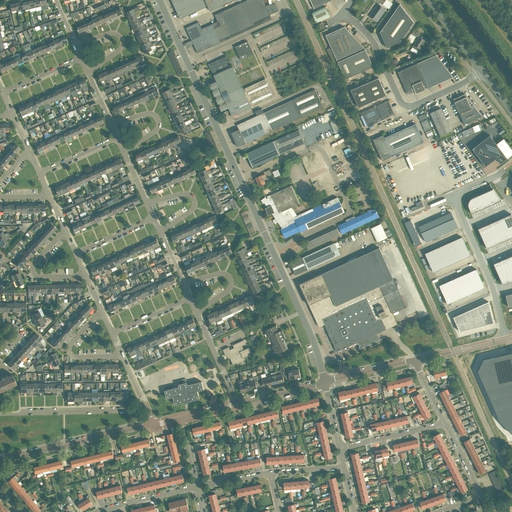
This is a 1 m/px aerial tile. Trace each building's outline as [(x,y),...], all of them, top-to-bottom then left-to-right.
[(171,0),(180,19),(208,6),(205,0),(171,0)] [(248,0),(215,15),(218,21),(202,29),(199,22),(186,28),(197,53),(271,20),(262,0),(248,0)] [(233,0),(205,0),(208,6),(210,11),(227,3),(233,0)] [(310,0),(314,9),(332,0),(310,0)] [(114,7),(118,16),(123,13),(122,10),(124,9),(122,6),(120,7),(119,4),(114,7)] [(380,32),(387,48),(400,42),(414,22),(400,4),(380,32)] [(376,7),(369,16),(375,20),(381,12),(382,12),(384,9),(378,5),(376,8),(376,7)] [(118,16),(114,7),(108,10),(109,12),(112,18),(118,16)] [(138,12),(139,13),(142,12),(141,9),(140,10),(139,7),(126,12),(128,17),(135,13),(135,12),(137,11),(138,12)] [(330,17),(325,7),(312,13),(316,23),(330,17)] [(137,11),(135,12),(135,13),(128,17),(130,21),(137,17),(136,14),(139,13),(138,12),(137,11)] [(112,18),(109,12),(104,14),(107,21),(112,18)] [(102,15),(98,17),(101,23),(107,21),(104,14),(103,13),(101,14),(102,15)] [(98,17),(93,19),(96,26),(101,23),(98,17)] [(93,19),(87,22),(90,28),(96,26),(93,19)] [(141,19),(138,20),(139,21),(132,25),(134,29),(144,24),(143,21),(142,20),(141,19)] [(90,28),(87,22),(82,24),(81,22),(81,23),(85,31),(90,28)] [(85,31),(81,23),(75,25),(79,33),(85,31)] [(146,27),(144,24),(134,29),(135,33),(143,30),(142,28),(145,27),(145,28),(146,28),(146,29),(147,29),(149,28),(149,27),(148,26),(146,27)] [(148,32),(147,29),(146,29),(146,28),(145,28),(145,27),(142,28),(143,30),(135,33),(137,37),(148,32)] [(333,63),(337,61),(345,79),(373,67),(366,49),(344,27),(326,35),(331,48),(326,50),(333,63)] [(62,44),(67,42),(62,32),(57,34),(62,44)] [(149,35),(148,32),(137,37),(139,41),(147,38),(146,36),(148,35),(149,37),(150,36),(150,37),(153,36),(152,34),(149,35)] [(55,37),(52,38),(56,47),(62,44),(57,34),(55,35),(55,37)] [(412,43),(415,37),(410,34),(407,41),(412,43)] [(148,35),(146,36),(147,38),(139,41),(141,45),(150,41),(149,38),(150,37),(150,36),(149,37),(148,35)] [(425,41),(421,39),(418,37),(412,48),(418,51),(420,49),(425,41)] [(56,47),(52,38),(47,41),(51,49),(56,47)] [(153,39),(150,41),(141,45),(143,49),(150,46),(150,45),(152,44),(151,44),(152,44),(155,42),(153,39)] [(51,49),(47,41),(41,43),(45,52),(51,49)] [(235,47),(241,60),(254,54),(248,41),(235,47)] [(42,46),(37,48),(40,54),(45,52),(41,43),(41,44),(42,46)] [(150,46),(143,49),(145,54),(154,49),(153,46),(154,46),(153,44),(153,45),(152,44),(151,44),(152,44),(150,45),(150,46)] [(34,57),(31,51),(30,47),(24,49),(26,53),(29,59),(34,57)] [(37,48),(31,51),(34,57),(40,54),(37,48)] [(26,53),(20,56),(23,62),(29,59),(26,53)] [(17,54),(14,55),(18,64),(23,62),(20,56),(18,57),(17,54)] [(11,57),(12,59),(9,60),(12,67),(18,64),(14,55),(11,57)] [(142,55),(136,58),(140,66),(146,64),(142,55)] [(451,77),(435,56),(436,55),(398,72),(408,95),(413,92),(413,93),(415,92),(416,94),(431,87),(431,86),(451,77)] [(233,116),(273,97),(268,86),(267,83),(265,79),(243,89),(233,67),(231,67),(226,56),(210,64),(213,72),(219,70),(220,72),(214,75),(216,81),(209,84),(221,112),(229,108),(233,116)] [(136,58),(131,60),(135,69),(140,66),(136,58)] [(12,67),(9,60),(4,63),(7,69),(12,67)] [(135,69),(131,60),(125,63),(129,71),(135,69)] [(129,71),(125,63),(120,65),(123,72),(126,70),(127,72),(129,71)] [(123,72),(120,65),(115,68),(119,77),(119,76),(124,74),(123,72)] [(115,68),(109,70),(113,79),(119,77),(115,68)] [(109,70),(104,73),(107,79),(112,77),(113,79),(109,70)] [(107,79),(104,73),(98,75),(101,82),(104,80),(106,83),(108,82),(107,79)] [(84,78),(78,81),(82,90),(88,87),(84,78)] [(273,82),(278,92),(293,85),(291,80),(290,81),(290,79),(286,81),(286,82),(280,85),(278,79),(273,82)] [(376,83),(374,80),(365,84),(372,101),(386,95),(380,81),(376,83)] [(82,90),(78,81),(72,83),(75,90),(77,92),(82,90)] [(75,90),(72,83),(67,86),(70,92),(75,90)] [(372,101),(365,84),(351,90),(359,108),(372,101)] [(150,87),(154,96),(159,93),(155,85),(152,86),(150,87)] [(67,86),(62,88),(65,97),(66,97),(65,95),(70,92),(67,86)] [(154,96),(150,87),(147,88),(149,91),(146,92),(148,98),(154,96)] [(62,88),(56,91),(59,97),(60,99),(65,97),(62,88)] [(173,92),(173,91),(171,88),(162,92),(164,97),(172,94),(171,93),(173,92)] [(148,98),(146,92),(144,89),(139,92),(140,95),(143,101),(148,98)] [(315,89),(291,100),(299,118),(323,108),(315,89)] [(59,97),(56,91),(51,93),(54,101),(55,101),(54,99),(59,97)] [(174,91),(173,91),(173,92),(171,93),(172,94),(164,97),(166,101),(175,97),(175,96),(174,97),(172,94),(175,93),(175,92),(174,93),(174,91)] [(143,101),(140,95),(139,92),(134,95),(135,97),(137,103),(143,101)] [(51,93),(45,96),(49,104),(54,101),(51,93)] [(135,97),(134,95),(133,94),(128,96),(128,97),(132,106),(137,103),(135,97)] [(465,94),(453,99),(464,124),(482,116),(465,94)] [(45,96),(40,98),(43,104),(44,107),(49,104),(45,96)] [(132,106),(128,97),(122,99),(124,102),(127,108),(132,106)] [(175,97),(166,101),(168,105),(175,102),(175,101),(177,100),(175,97)] [(40,98),(34,101),(38,110),(37,107),(43,104),(40,98)] [(175,102),(168,105),(170,109),(178,106),(176,103),(179,101),(179,100),(178,101),(177,99),(177,100),(175,101),(175,102)] [(121,111),(116,100),(114,102),(116,106),(113,107),(115,113),(121,111)] [(116,100),(121,111),(127,108),(124,102),(121,103),(119,100),(117,101),(116,100)] [(299,118),(291,100),(237,125),(239,129),(231,133),(238,147),(299,118)] [(38,110),(34,101),(29,103),(33,111),(32,109),(35,108),(36,111),(38,110)] [(395,114),(389,101),(362,113),(368,126),(395,114)] [(33,111),(29,103),(23,106),(27,114),(33,111)] [(27,114),(23,106),(18,108),(21,115),(21,114),(22,116),(27,114)] [(179,110),(172,113),(174,117),(181,114),(180,111),(183,110),(182,109),(181,107),(179,108),(179,109),(179,110)] [(440,136),(451,131),(441,108),(430,113),(440,136)] [(95,118),(98,125),(103,122),(100,114),(94,116),(95,118)] [(183,118),(176,122),(178,126),(185,122),(184,119),(187,118),(186,117),(185,116),(183,117),(183,118)] [(89,119),(92,127),(98,125),(95,118),(90,121),(89,119)] [(92,127),(89,119),(83,122),(84,123),(87,129),(92,127)] [(75,123),(72,125),(76,134),(81,132),(79,126),(77,127),(75,123)] [(87,129),(84,123),(79,126),(81,132),(87,129)] [(187,126),(179,130),(181,134),(189,131),(187,127),(190,126),(190,125),(189,125),(189,124),(186,125),(187,125),(186,125),(187,126)] [(381,136),(373,140),(382,161),(424,142),(415,124),(383,139),(381,136)] [(68,126),(70,130),(68,131),(71,137),(76,134),(72,125),(68,126)] [(299,130),(251,152),(245,154),(251,168),(305,143),(299,130)] [(61,131),(56,134),(60,142),(65,139),(62,133),(61,131)] [(68,131),(62,133),(65,139),(71,137),(68,131)] [(56,134),(53,135),(51,136),(54,144),(60,142),(56,134)] [(51,136),(50,135),(44,138),(46,141),(49,147),(54,144),(51,136)] [(173,138),(178,148),(183,145),(179,135),(173,138)] [(504,139),(503,139),(496,144),(490,135),(472,149),(485,167),(496,158),(500,164),(507,158),(510,156),(511,154),(511,150),(504,140),(504,139)] [(173,138),(168,140),(170,147),(173,145),(175,149),(178,148),(173,138)] [(46,141),(43,142),(42,139),(39,140),(40,141),(40,143),(43,149),(49,147),(46,141)] [(170,147),(168,140),(162,143),(166,151),(168,150),(167,148),(170,147)] [(40,143),(40,141),(34,144),(35,145),(38,152),(43,149),(40,143)] [(162,143),(157,145),(159,151),(162,150),(163,152),(166,151),(162,143)] [(11,148),(16,153),(20,148),(15,144),(12,147),(11,145),(9,147),(11,148)] [(157,145),(151,148),(154,154),(155,156),(161,154),(159,151),(157,145)] [(11,148),(9,147),(5,151),(12,157),(16,153),(11,148)] [(151,148),(146,150),(149,156),(154,154),(151,148)] [(149,156),(146,150),(140,153),(143,159),(144,161),(149,158),(149,156)] [(12,157),(5,151),(1,156),(3,157),(8,161),(12,157)] [(143,159),(140,153),(135,155),(138,161),(143,159)] [(114,161),(117,167),(123,165),(120,159),(114,161)] [(114,161),(109,164),(113,172),(118,169),(117,167),(114,161)] [(113,172),(109,164),(103,166),(106,172),(107,174),(113,172)] [(187,168),(190,176),(196,173),(192,165),(187,168)] [(103,166),(98,169),(101,175),(104,173),(104,175),(107,174),(106,172),(103,166)] [(190,176),(187,168),(181,170),(185,178),(190,176)] [(101,175),(98,169),(93,171),(96,179),(97,180),(102,178),(101,175)] [(185,178),(181,170),(176,173),(179,181),(185,178)] [(96,179),(93,171),(87,174),(90,180),(91,183),(95,181),(95,180),(96,179)] [(208,173),(201,177),(203,181),(210,177),(209,175),(212,173),(211,172),(210,171),(208,172),(208,173)] [(179,181),(176,173),(170,175),(171,177),(174,183),(179,181)] [(261,175),(256,178),(260,186),(265,184),(262,177),(265,175),(264,173),(261,174),(261,175)] [(90,180),(87,174),(82,176),(84,182),(90,180)] [(84,182),(82,176),(76,179),(80,187),(83,185),(83,187),(86,186),(84,182)] [(171,177),(166,180),(168,186),(174,183),(171,177)] [(76,179),(71,181),(74,189),(80,187),(76,179)] [(214,179),(211,180),(212,182),(204,185),(206,189),(214,186),(212,183),(215,181),(215,180),(214,180),(214,179)] [(159,180),(154,183),(158,191),(163,188),(160,182),(159,180)] [(166,180),(160,182),(163,188),(168,186),(166,180)] [(74,189),(71,181),(65,184),(69,192),(74,189)] [(158,191),(154,183),(149,185),(149,187),(152,193),(158,191)] [(65,184),(60,186),(63,194),(69,192),(65,184)] [(63,194),(60,186),(54,189),(57,195),(58,196),(63,194)] [(300,204),(291,186),(268,196),(271,194),(269,188),(263,191),(266,196),(267,198),(266,198),(265,197),(261,200),(264,204),(264,203),(268,207),(265,208),(268,215),(272,214),(276,219),(274,220),(276,223),(278,222),(282,228),(281,229),(280,229),(285,238),(300,231),(300,233),(344,212),(338,197),(294,217),(289,211),(284,215),(282,212),(300,204)] [(217,187),(215,188),(215,190),(208,193),(210,197),(217,194),(216,191),(219,189),(219,188),(218,189),(217,187)] [(493,189),(479,195),(485,207),(501,200),(493,189)] [(130,196),(134,205),(140,202),(137,196),(134,197),(132,194),(130,195),(130,196)] [(468,203),(468,204),(468,206),(469,207),(471,213),(485,207),(479,195),(472,198),(471,198),(470,199),(469,200),(469,201),(468,203)] [(134,205),(130,196),(125,198),(129,207),(134,205)] [(219,198),(212,201),(214,205),(221,202),(220,199),(223,198),(222,197),(221,196),(219,197),(219,198)] [(124,198),(119,200),(123,210),(129,207),(125,198),(124,198)] [(118,204),(115,206),(118,212),(123,210),(119,200),(117,201),(118,204)] [(416,204),(417,206),(411,209),(412,211),(424,206),(421,201),(416,204)] [(114,203),(108,205),(112,215),(118,212),(115,206),(114,203)] [(223,206),(216,210),(218,214),(225,210),(223,207),(227,206),(226,205),(225,205),(225,204),(222,205),(223,206)] [(112,215),(108,205),(103,208),(107,217),(112,215)] [(107,217),(103,208),(97,210),(99,213),(101,219),(107,217)] [(346,222),(338,226),(342,234),(379,218),(375,209),(355,218),(354,217),(346,221),(346,222)] [(101,219),(99,213),(93,216),(96,222),(101,219)] [(96,222),(93,216),(90,217),(89,214),(86,215),(90,224),(96,222)] [(452,214),(419,228),(426,242),(458,228),(452,214)] [(511,215),(511,214),(503,217),(508,227),(510,226),(511,225),(511,215)] [(90,224),(86,215),(81,218),(85,227),(90,224)] [(215,215),(209,218),(213,226),(218,223),(219,223),(218,221),(215,215)] [(503,217),(496,220),(501,230),(503,229),(508,227),(503,217)] [(85,227),(81,218),(75,220),(80,229),(85,227)] [(213,226),(209,218),(204,220),(207,228),(213,226)] [(80,229),(75,220),(70,223),(74,232),(80,229)] [(204,220),(198,223),(202,231),(207,228),(204,220)] [(421,244),(410,220),(404,223),(415,247),(421,244)] [(496,220),(489,223),(494,233),(496,232),(501,230),(496,220)] [(45,226),(52,233),(56,228),(49,222),(45,226)] [(198,223),(193,225),(197,233),(202,231),(198,223)] [(489,223),(478,228),(482,238),(494,233),(489,223)] [(381,224),(371,229),(377,243),(387,238),(381,224)] [(197,233),(193,225),(187,228),(191,236),(197,233)] [(45,226),(41,231),(48,237),(52,233),(45,226)] [(508,227),(503,229),(507,239),(511,237),(511,230),(510,226),(508,227)] [(336,227),(305,241),(309,249),(340,235),(336,227)] [(0,239),(5,237),(9,235),(9,233),(7,233),(4,234),(3,232),(4,231),(3,228),(0,228),(0,239)] [(187,228),(182,230),(186,238),(191,236),(187,228)] [(501,230),(496,232),(501,242),(507,239),(503,229),(501,230)] [(182,230),(176,233),(179,239),(180,241),(186,238),(182,230)] [(48,237),(41,231),(39,233),(41,235),(39,237),(38,236),(37,236),(44,242),(48,237)] [(494,233),(482,238),(487,248),(501,242),(496,232),(494,233)] [(179,239),(176,233),(171,235),(174,242),(179,239)] [(37,236),(33,240),(40,246),(44,242),(37,236)] [(5,237),(0,239),(0,246),(3,245),(4,248),(9,246),(7,243),(8,243),(5,237)] [(462,237),(453,241),(457,251),(466,246),(462,237)] [(156,239),(151,241),(154,249),(155,249),(155,250),(160,247),(156,239)] [(33,240),(29,245),(36,251),(40,246),(33,240)] [(154,249),(151,241),(145,244),(149,252),(154,249)] [(453,241),(448,243),(452,253),(456,262),(461,260),(457,251),(453,241)] [(222,246),(223,248),(227,256),(232,253),(228,243),(222,246)] [(290,263),(295,275),(340,255),(334,243),(290,263)] [(448,243),(444,245),(448,255),(452,253),(448,243)] [(149,252),(145,244),(140,246),(143,254),(149,252)] [(31,246),(27,250),(32,255),(36,251),(29,245),(31,246)] [(444,245),(439,247),(443,257),(448,255),(444,245)] [(140,246),(134,249),(138,257),(143,254),(140,246)] [(466,246),(457,251),(461,260),(470,256),(466,246)] [(379,247),(299,284),(319,327),(324,325),(337,352),(344,349),(346,350),(346,348),(357,343),(358,345),(360,345),(359,347),(360,349),(358,350),(359,350),(371,344),(375,343),(382,339),(381,339),(380,340),(377,334),(398,324),(393,312),(407,306),(379,247)] [(439,247),(432,250),(436,260),(439,259),(443,257),(439,247)] [(227,256),(223,248),(218,251),(221,258),(227,256)] [(244,252),(246,251),(245,248),(235,252),(237,256),(244,253),(244,252)] [(138,257),(134,249),(129,251),(132,257),(133,259),(138,257)] [(32,255),(27,250),(23,255),(28,259),(32,255)] [(432,250),(425,253),(429,263),(436,260),(432,250)] [(129,251),(123,254),(126,260),(132,257),(129,251)] [(221,258),(218,251),(212,253),(216,261),(221,258)] [(239,261),(246,257),(249,256),(248,253),(247,252),(246,251),(244,252),(244,253),(237,256),(239,261)] [(28,259),(23,255),(21,253),(17,257),(19,259),(24,264),(28,259)] [(216,261),(212,253),(207,256),(210,263),(216,261)] [(452,253),(448,255),(452,264),(456,262),(452,253)] [(126,260),(123,254),(118,256),(122,264),(122,265),(127,262),(126,260)] [(448,255),(443,257),(447,266),(452,264),(448,255)] [(118,256),(113,259),(115,265),(116,267),(122,264),(118,256)] [(207,256),(201,258),(205,266),(210,263),(207,256)] [(443,257),(439,259),(443,268),(447,266),(443,257)] [(201,258),(196,261),(199,268),(205,266),(201,258)] [(24,264),(19,259),(15,264),(20,269),(24,264)] [(113,259),(107,261),(111,269),(116,267),(115,265),(113,259)] [(199,268),(196,261),(193,262),(191,259),(189,260),(190,263),(193,271),(199,268)] [(250,259),(247,260),(248,261),(241,265),(243,269),(250,265),(248,263),(252,261),(251,260),(250,259)] [(436,260),(429,263),(433,272),(443,268),(439,259),(436,260)] [(505,259),(493,264),(498,274),(510,270),(505,259)] [(107,261),(102,264),(104,270),(107,269),(108,271),(111,269),(107,261)] [(193,271),(190,263),(185,266),(188,273),(193,271)] [(102,264),(96,266),(99,272),(100,274),(100,275),(106,273),(104,270),(102,264)] [(252,264),(250,265),(243,269),(244,273),(252,270),(251,268),(253,267),(252,264)] [(99,272),(96,266),(91,269),(94,277),(100,274),(99,272)] [(476,269),(467,273),(471,283),(473,282),(480,278),(476,269)] [(510,270),(498,274),(502,284),(511,281),(511,269),(510,270)] [(15,281),(21,278),(19,272),(11,276),(10,276),(11,280),(12,282),(15,281)] [(467,273),(462,275),(467,285),(471,283),(467,273)] [(172,274),(169,276),(168,274),(166,275),(167,276),(171,285),(176,282),(173,276),(172,274)] [(255,278),(248,281),(250,285),(257,282),(256,279),(259,277),(259,276),(258,277),(257,275),(255,277),(255,278)] [(462,275),(458,277),(462,287),(467,285),(462,275)] [(171,285),(167,276),(161,279),(162,281),(165,287),(171,285)] [(458,277),(453,279),(457,289),(462,287),(458,277)] [(24,283),(21,278),(15,281),(17,286),(24,283)] [(480,278),(473,282),(478,291),(485,288),(480,278)] [(453,279),(449,281),(453,291),(457,289),(453,279)] [(165,287),(162,281),(160,282),(159,280),(156,281),(156,282),(157,284),(160,290),(165,287)] [(449,281),(439,285),(443,295),(451,292),(453,291),(449,281)] [(157,284),(156,282),(151,284),(151,286),(154,292),(160,290),(157,284)] [(471,283),(467,285),(471,294),(478,291),(473,282),(471,283)] [(144,284),(138,286),(143,297),(149,295),(146,288),(144,284)] [(261,284),(259,285),(259,286),(252,289),(254,293),(261,290),(260,287),(263,286),(262,284),(262,285),(261,284)] [(467,285),(462,287),(466,296),(471,294),(467,285)] [(143,297),(138,286),(133,288),(134,292),(138,300),(143,297)] [(154,292),(151,286),(146,288),(149,295),(154,292)] [(462,287),(457,289),(462,298),(466,296),(462,287)] [(453,291),(451,292),(455,301),(462,298),(457,289),(453,291)] [(134,292),(129,294),(132,302),(138,300),(134,292)] [(451,292),(443,295),(448,304),(455,301),(451,292)] [(132,302),(129,294),(123,297),(124,298),(127,305),(132,302)] [(251,295),(245,298),(249,305),(255,303),(251,295)] [(124,298),(119,301),(121,307),(127,305),(124,298)] [(249,305),(245,298),(240,300),(243,308),(249,305)] [(121,307),(119,301),(118,299),(113,302),(112,301),(116,309),(121,307)] [(243,308),(240,300),(235,303),(238,310),(243,308)] [(82,307),(89,313),(93,308),(88,304),(85,306),(83,304),(84,304),(80,301),(77,302),(82,307)] [(110,302),(111,305),(108,306),(110,312),(116,309),(112,301),(110,302)] [(488,302),(453,317),(460,332),(494,323),(488,302)] [(238,310),(235,303),(229,305),(233,313),(238,310)] [(229,305),(224,308),(227,315),(233,313),(229,305)] [(89,313),(82,307),(78,311),(85,317),(89,313)] [(227,315),(224,308),(218,310),(222,318),(227,315)] [(218,310),(213,313),(216,320),(217,322),(223,320),(222,318),(218,310)] [(78,315),(76,317),(81,322),(85,317),(78,311),(76,313),(78,315)] [(34,321),(41,317),(39,312),(34,314),(31,315),(34,321)] [(216,320),(213,313),(207,315),(211,323),(216,320)] [(81,322),(76,317),(73,315),(69,320),(71,322),(77,326),(81,322)] [(41,317),(34,321),(36,326),(40,325),(41,328),(45,326),(41,317)] [(191,329),(196,327),(192,319),(187,321),(191,329)] [(191,329),(187,321),(182,324),(185,332),(191,329)] [(77,326),(71,322),(68,326),(73,331),(77,326)] [(182,324),(176,326),(181,337),(182,338),(184,337),(182,333),(185,332),(182,324)] [(279,331),(276,325),(265,330),(267,337),(270,335),(279,331)] [(73,331),(68,326),(65,329),(63,327),(61,329),(69,335),(73,331)] [(176,326),(171,329),(175,337),(176,339),(181,337),(176,326)] [(69,335),(61,329),(63,331),(60,335),(65,340),(69,335)] [(169,340),(175,337),(171,329),(165,331),(169,340)] [(279,331),(270,335),(273,344),(284,339),(284,340),(286,339),(282,330),(279,331)] [(165,331),(160,334),(164,343),(169,340),(165,331)] [(32,337),(39,344),(42,342),(40,341),(42,338),(36,333),(32,337)] [(160,334),(155,336),(158,344),(159,345),(164,343),(160,334)] [(60,335),(56,339),(61,344),(65,340),(60,335)] [(250,337),(254,345),(258,343),(255,335),(250,337)] [(158,344),(155,336),(149,339),(153,347),(158,344)] [(39,344),(32,337),(28,342),(34,347),(36,345),(37,347),(39,344)] [(61,344),(56,339),(51,344),(57,349),(61,344)] [(153,347),(149,339),(144,341),(147,349),(153,347)] [(284,339),(273,344),(271,345),(275,354),(288,348),(284,340),(284,339)] [(245,344),(244,340),(233,345),(234,348),(230,350),(228,347),(223,350),(226,357),(229,355),(233,365),(237,363),(238,365),(242,363),(243,364),(247,362),(244,357),(252,353),(249,347),(242,350),(240,346),(245,344)] [(144,341),(138,344),(142,352),(147,349),(144,341)] [(36,349),(34,347),(28,342),(24,346),(31,353),(36,349)] [(142,352),(138,344),(133,346),(137,354),(142,352)] [(28,354),(30,356),(31,355),(32,354),(31,353),(24,346),(20,351),(26,356),(28,354)] [(137,354),(133,346),(127,349),(131,357),(137,354)] [(53,353),(50,348),(45,354),(46,357),(47,356),(48,360),(46,361),(47,363),(58,358),(55,352),(53,353)] [(26,356),(20,351),(15,355),(22,361),(26,356)] [(511,352),(484,360),(478,371),(499,420),(511,434),(511,352)] [(15,355),(11,359),(18,365),(22,361),(15,355)] [(48,365),(53,363),(54,367),(60,364),(58,358),(47,363),(48,365)] [(18,365),(11,359),(7,364),(13,370),(18,365)] [(118,364),(112,364),(112,371),(112,373),(118,373),(118,374),(123,374),(121,371),(118,371),(118,364)] [(277,374),(279,383),(284,381),(283,375),(286,375),(284,369),(276,371),(277,374)] [(299,369),(288,371),(289,375),(287,376),(288,379),(290,378),(290,380),(301,377),(299,369)] [(441,376),(439,369),(433,371),(435,378),(438,377),(439,379),(442,379),(441,376)] [(0,379),(0,384),(2,390),(16,384),(12,374),(12,375),(6,377),(6,376),(5,376),(6,377),(4,378),(3,377),(4,378),(0,379)] [(246,391),(244,382),(242,375),(240,376),(241,380),(238,380),(239,384),(241,392),(246,391)] [(261,375),(257,376),(258,381),(260,386),(263,386),(263,387),(268,385),(266,377),(262,378),(261,375)] [(258,381),(257,376),(249,378),(249,381),(251,389),(257,388),(255,381),(258,381)] [(202,382),(188,385),(187,382),(179,384),(179,387),(165,390),(167,398),(173,397),(175,405),(183,403),(186,403),(189,402),(192,401),(192,400),(199,399),(197,391),(204,389),(202,382)] [(378,390),(376,383),(375,382),(373,383),(370,384),(372,392),(378,390)] [(372,392),(370,384),(369,384),(369,385),(364,387),(365,393),(372,392)] [(365,393),(364,387),(357,388),(359,395),(365,393)] [(357,388),(351,390),(353,396),(359,395),(357,388)] [(346,398),(344,390),(341,391),(339,391),(339,392),(338,392),(340,400),(346,398)] [(353,396),(351,390),(345,391),(345,390),(344,390),(346,398),(353,396)] [(442,398),(448,395),(445,390),(439,393),(442,398)] [(416,402),(422,399),(419,393),(413,396),(416,402)] [(448,395),(442,398),(445,404),(451,401),(448,395)] [(422,399),(416,402),(419,408),(425,405),(422,399)] [(453,406),(451,401),(445,404),(447,409),(453,406)] [(428,410),(425,405),(419,408),(422,413),(428,410)] [(456,411),(453,406),(447,409),(450,414),(456,411)] [(431,416),(428,410),(422,413),(425,419),(431,416)] [(456,411),(450,414),(453,420),(459,417),(456,411)] [(461,422),(459,417),(453,420),(455,425),(461,422)] [(378,430),(377,423),(374,423),(373,421),(370,421),(372,431),(378,430)] [(464,427),(461,422),(455,425),(458,430),(464,427)] [(467,433),(464,427),(458,430),(461,436),(467,433)] [(352,430),(345,432),(347,438),(351,437),(352,440),(359,438),(358,433),(352,433),(352,430)] [(436,442),(442,439),(440,433),(433,436),(436,442)] [(445,444),(442,439),(436,442),(439,448),(445,444)] [(466,447),(473,444),(470,439),(464,442),(466,447)] [(401,450),(399,443),(393,445),(394,452),(398,451),(398,454),(400,453),(402,453),(401,450)] [(130,450),(128,444),(121,446),(124,455),(131,453),(130,450)] [(448,450),(445,444),(439,448),(442,453),(448,450)] [(473,444),(466,447),(469,453),(475,450),(473,444)] [(448,450),(442,453),(445,459),(451,456),(448,450)] [(478,455),(475,450),(469,453),(472,458),(478,455)] [(478,455),(472,458),(474,463),(481,460),(478,455)] [(454,461),(451,456),(445,459),(447,464),(454,461)] [(481,460),(474,463),(477,469),(483,466),(481,460)] [(456,467),(454,461),(447,464),(450,470),(456,467)] [(56,468),(55,462),(48,464),(49,470),(50,473),(53,472),(57,471),(56,468)] [(483,466),(477,469),(480,474),(486,471),(483,466)] [(456,467),(450,470),(453,476),(459,472),(456,467)] [(459,472),(453,476),(456,481),(462,478),(459,472)] [(32,475),(39,484),(41,481),(35,473),(32,475)] [(18,482),(13,477),(9,481),(13,486),(18,482)] [(462,478),(456,481),(459,487),(465,484),(462,478)] [(18,482),(13,486),(18,492),(22,488),(18,482)] [(462,492),(468,489),(465,484),(459,487),(456,488),(457,489),(459,494),(462,492)] [(115,487),(116,494),(123,492),(121,485),(115,487)] [(27,493),(22,488),(18,492),(22,497),(27,493)] [(104,497),(102,490),(96,492),(98,498),(104,497)] [(32,499),(27,493),(22,497),(27,503),(32,499)] [(443,494),(437,496),(440,503),(446,500),(443,494)] [(437,496),(432,498),(434,505),(440,503),(437,496)] [(89,498),(84,501),(87,507),(93,504),(89,498)] [(187,511),(187,509),(189,509),(188,505),(187,505),(186,502),(187,502),(186,498),(175,501),(176,502),(172,503),(172,502),(169,503),(170,511),(180,508),(181,510),(176,511),(187,511)] [(434,505),(432,498),(426,500),(428,507),(434,505)] [(32,499),(27,503),(31,508),(36,504),(32,499)] [(428,507),(426,500),(420,502),(422,509),(428,507)] [(87,507),(84,501),(78,505),(82,511),(87,507)] [(412,503),(406,505),(409,511),(415,509),(412,503)]
